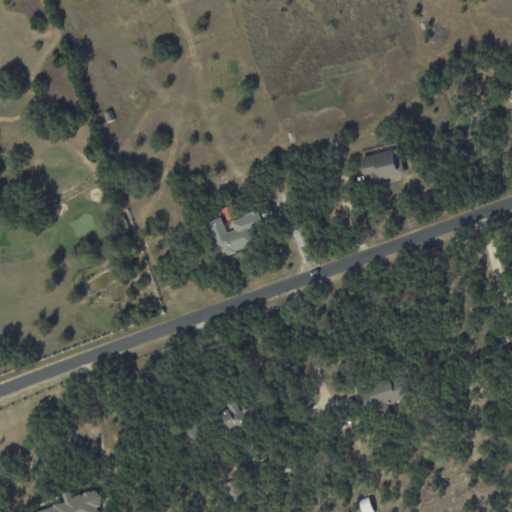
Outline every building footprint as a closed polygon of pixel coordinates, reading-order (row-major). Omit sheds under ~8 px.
[(404,175),(397,148),(361,158),(368,185),(404,175)] [(209,221),(220,255),(267,241),(258,212),(231,221),(234,230),(226,233),(221,217),(209,221)] [(404,397),(396,377),(354,395),(362,414),(404,397)] [(218,415),(228,434),(248,422),(236,399),(228,404),(230,408),(218,415)] [(231,505),(246,497),(236,478),(221,486),(231,505)] [(103,511),(96,490),(73,497),(71,492),(63,494),(66,503),(36,511),(103,511)] [(373,511),(368,500),(359,505),(362,511),(373,511)]
